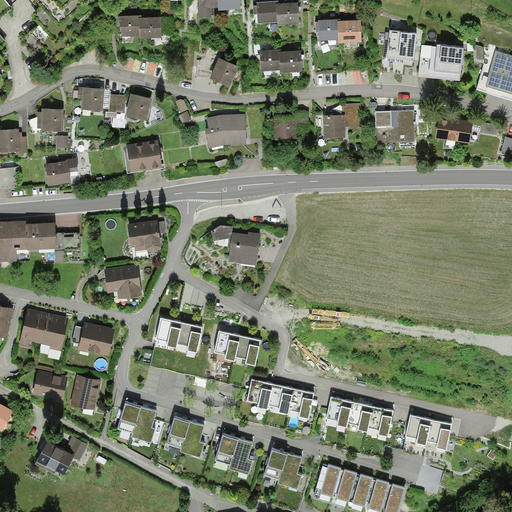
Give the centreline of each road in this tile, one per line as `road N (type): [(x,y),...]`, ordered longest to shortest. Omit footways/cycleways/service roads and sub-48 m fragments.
road 1 (residential): [(28,97),(66,73),(92,70),(209,96),(384,90),(511,116)]
road 2 (residential): [(169,268),(284,336),(276,373),(493,421)]
road 3 (residential): [(140,323),(120,372),(129,391),(411,478)]
road 4 (tertiary): [(511,178),(277,181),(188,192)]
road 5 (residential): [(0,386),(221,500)]
road 6 (tertiary): [(188,192),(0,212)]
road 7 (residential): [(140,323),(8,290)]
